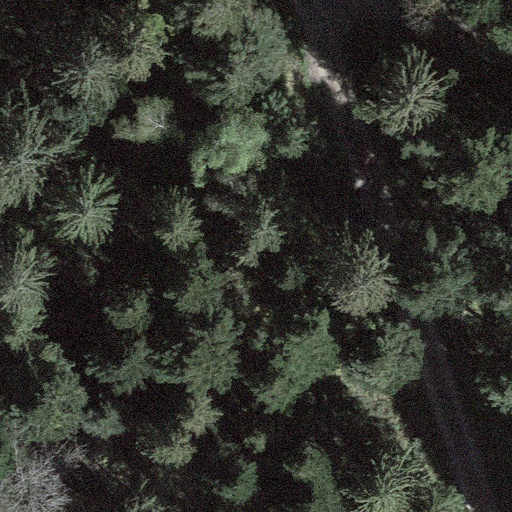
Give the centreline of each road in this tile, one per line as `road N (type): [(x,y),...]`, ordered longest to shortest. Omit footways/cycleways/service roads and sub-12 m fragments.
road 1 (track): [(313,0),(481,511)]
road 2 (track): [(511,50),(374,0)]
